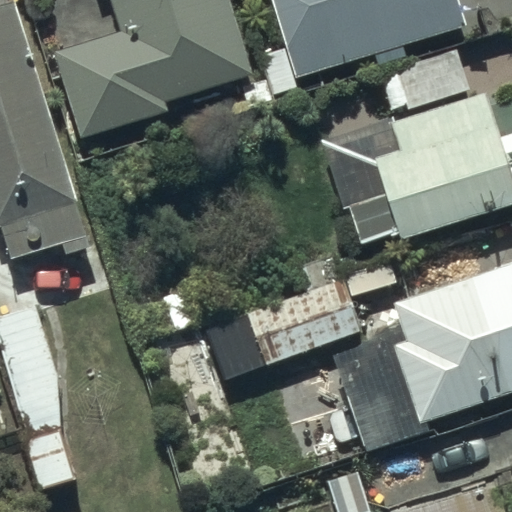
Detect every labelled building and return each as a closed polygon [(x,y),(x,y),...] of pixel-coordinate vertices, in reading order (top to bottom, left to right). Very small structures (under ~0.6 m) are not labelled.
[(98,258),(17,0),(0,0),(0,237),(2,237),(13,273),(63,257),(66,267),(98,258)] [(55,60),(80,148),(169,123),(166,111),(252,87),(227,0),(107,0),(119,42),(55,60)] [(269,0),(287,57),(262,65),(272,95),(470,35),(459,0),(269,0)] [(393,118),(468,94),(455,52),(380,76),(393,118)] [(351,217),(361,253),(396,243),(398,250),(511,216),(511,141),(502,144),(490,102),(394,130),(393,127),(325,147),(346,219),(351,217)] [(295,276),(303,300),(207,334),(225,387),(360,341),(348,305),(402,287),(395,267),(343,285),(335,261),(295,276)] [(402,357),(427,431),(511,402),(511,274),(400,313),(413,353),(402,357)] [(61,373),(40,310),(0,322),(0,343),(29,433),(64,422),(61,373)] [(29,450),(45,500),(83,488),(68,438),(29,450)] [(490,511),(485,495),(430,511),(490,511)]
